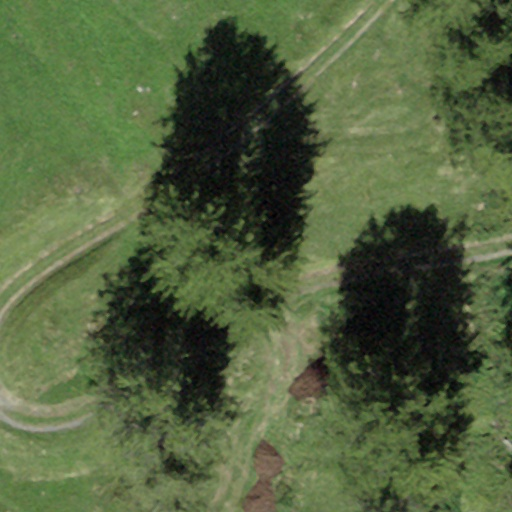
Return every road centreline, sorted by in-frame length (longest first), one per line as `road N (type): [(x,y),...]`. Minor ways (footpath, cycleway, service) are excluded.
road 1 (track): [(0,421),(19,429),(214,347),(315,286),(511,249)]
road 2 (track): [(380,0),(191,166),(75,232),(0,290)]
